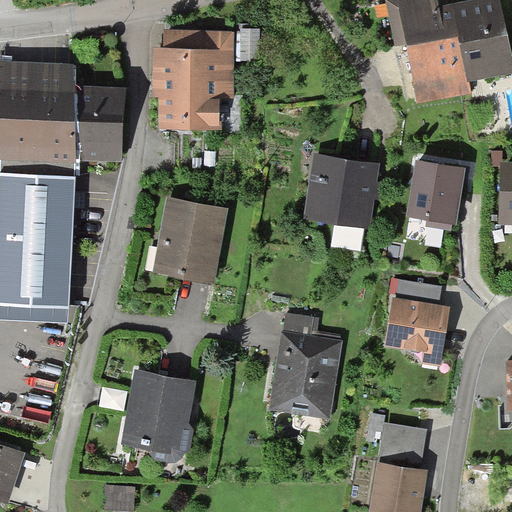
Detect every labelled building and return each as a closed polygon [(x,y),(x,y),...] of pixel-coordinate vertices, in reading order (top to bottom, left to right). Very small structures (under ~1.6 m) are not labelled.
[(467,92),(463,70),(450,3),(433,7),(431,0),(387,0),(395,42),(404,40),(416,102),(467,92)] [(492,0),(467,0),(450,3),(463,70),(505,62),(492,0)] [(238,27),(238,57),(254,56),(254,27),(238,27)] [(163,92),(163,123),(214,122),(214,93),(227,92),(226,32),(161,33),(161,47),(155,47),(156,92),(163,92)] [(0,62),(0,152),(66,154),(68,86),(68,64),(0,62)] [(118,88),(68,86),(66,154),(116,156),(118,88)] [(313,151),(304,214),(362,223),(371,159),(313,151)] [(66,154),(0,152),(0,307),(62,307),(66,154)] [(415,154),(408,207),(455,214),(463,161),(415,154)] [(511,161),(498,162),(498,218),(511,217),(511,161)] [(165,196),(156,268),(209,275),(218,203),(165,196)] [(399,282),(397,300),(433,304),(435,287),(399,282)] [(397,300),(392,300),(387,339),(421,343),(419,358),(436,360),(442,305),(433,304),(397,300)] [(280,336),(310,341),(313,321),(283,317),(280,336)] [(280,336),(269,404),(324,413),(335,344),(310,341),(280,336)] [(133,372),(122,437),(179,446),(189,381),(133,372)] [(378,462),(415,468),(422,430),(384,424),(378,462)] [(0,442),(0,493),(2,494),(15,446),(0,442)] [(378,462),(368,511),(415,511),(423,470),(415,468),(378,462)] [(105,487),(104,505),(129,506),(130,489),(105,487)]
